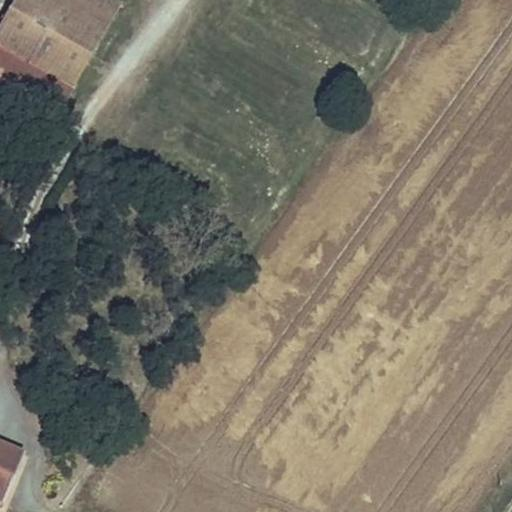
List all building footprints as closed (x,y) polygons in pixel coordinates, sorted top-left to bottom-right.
[(0,113),(43,138),(118,6),(106,0),(16,0),(0,29),(0,113)] [(386,13),(359,0),(231,0),(365,62),(386,13)] [(312,87),(217,43),(196,87),(291,132),(312,87)] [(270,173),(178,127),(144,192),(235,238),(270,173)] [(0,448),(0,505),(3,507),(24,459),(0,448)]
